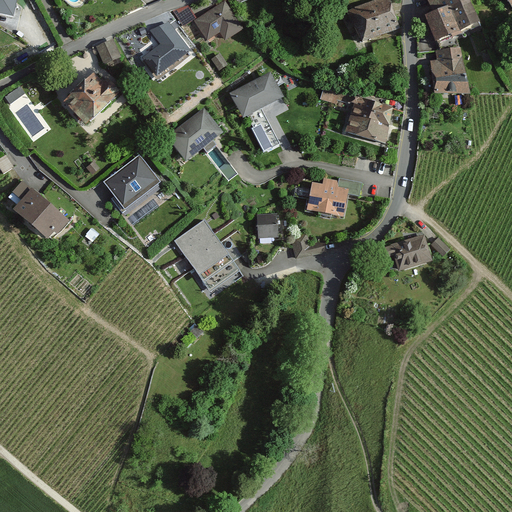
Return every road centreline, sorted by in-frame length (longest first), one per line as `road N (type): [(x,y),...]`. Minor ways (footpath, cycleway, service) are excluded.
road 1 (residential): [(409,0),(410,116),(400,205),(342,264),(329,300),(320,409),(236,511)]
road 2 (track): [(378,511),(365,443),(324,357)]
road 3 (residential): [(186,0),(71,51)]
